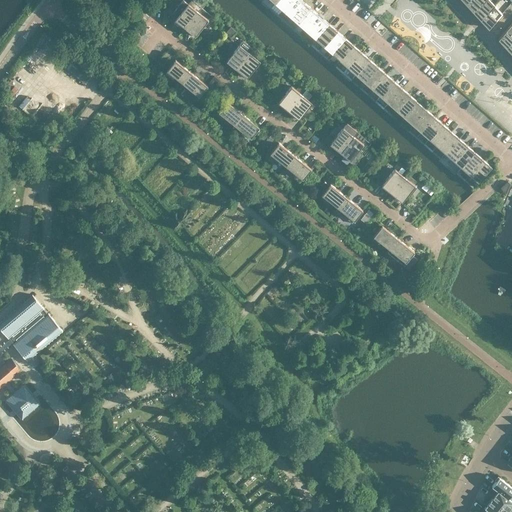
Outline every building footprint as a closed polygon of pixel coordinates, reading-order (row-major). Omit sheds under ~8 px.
[(283,10),(291,0),(277,0),(275,3),(283,10)] [(291,17),(304,2),(302,0),(291,0),(283,10),(291,17)] [(473,13),(484,0),(470,0),(466,5),(473,13)] [(481,21),(494,5),(489,0),(484,0),(473,13),(481,21)] [(299,25),(313,9),(304,2),(291,17),(299,25)] [(185,28),(198,12),(188,3),(175,20),(185,28)] [(489,29),(502,14),(494,5),(481,21),(489,29)] [(307,32),(321,16),(313,9),(299,25),(307,32)] [(195,36),(209,20),(198,12),(185,28),(195,36)] [(315,39),(329,23),(321,16),(307,32),(315,39)] [(323,46),(337,31),(329,23),(315,39),(323,46)] [(506,48),(511,40),(511,24),(498,39),(506,48)] [(331,53),(345,38),(337,31),(323,46),(331,53)] [(340,60),(353,45),(345,38),(331,53),(340,60)] [(237,70),(250,53),(240,45),(226,61),(237,70)] [(348,68),(361,52),(353,45),(340,60),(348,68)] [(65,51),(57,60),(86,84),(93,74),(65,51)] [(356,75),(369,59),(361,52),(348,68),(356,75)] [(247,78),(260,61),(250,53),(237,70),(247,78)] [(364,82),(378,67),(369,59),(356,75),(364,82)] [(191,73),(175,60),(167,71),(183,84),(191,73)] [(372,89),(386,74),(378,67),(364,82),(372,89)] [(208,86),(191,73),(183,84),(199,97),(208,86)] [(380,96),(394,81),(386,74),(372,89),(380,96)] [(388,103),(402,88),(394,81),(380,96),(388,103)] [(288,111),(302,94),(291,86),(278,103),(288,111)] [(396,110),(410,95),(402,88),(388,103),(396,110)] [(299,119),(312,103),(302,94),(288,111),(299,119)] [(405,118),(418,102),(410,95),(396,110),(405,118)] [(243,115),(228,102),(227,101),(218,112),(235,125),(243,115)] [(413,125),(426,110),(418,102),(405,118),(413,125)] [(421,132),(435,117),(426,110),(413,125),(421,132)] [(259,127),(243,115),(235,125),(251,138),(259,127)] [(429,139),(443,124),(435,117),(421,132),(429,139)] [(345,125),(330,144),(340,152),(353,136),(356,133),(357,131),(347,123),(345,125)] [(437,146),(451,131),(443,124),(429,139),(437,146)] [(354,136),(364,142),(367,137),(357,131),(354,136)] [(445,154),(459,138),(451,131),(437,146),(445,154)] [(353,136),(340,152),(350,161),(364,144),(353,136)] [(453,161),(467,145),(459,138),(445,154),(453,161)] [(295,156),(279,143),(270,153),(286,166),(295,156)] [(461,168),(475,152),(467,145),(453,161),(461,168)] [(470,175),(483,160),(475,152),(461,168),(470,175)] [(311,169),(295,156),(286,166),(302,179),(311,169)] [(478,182),(492,167),(483,160),(470,175),(478,182)] [(392,194),(405,177),(395,169),(381,185),(392,194)] [(402,202),(415,185),(405,177),(392,194),(402,202)] [(506,194),(509,185),(510,184),(508,181),(500,188),(506,194)] [(346,197),(330,184),(322,195),(338,208),(346,197)] [(363,210),(346,197),(338,208),(354,221),(363,210)] [(369,209),(361,218),(366,222),(373,213),(369,209)] [(398,239),(382,226),(373,236),(390,249),(398,239)] [(414,252),(398,239),(390,249),(406,262),(414,252)] [(500,296),(506,290),(500,286),(498,294),(500,296)] [(32,295),(0,322),(0,328),(8,339),(9,338),(13,343),(13,344),(27,361),(63,331),(48,313),(47,314),(43,309),(44,309),(32,295)] [(0,345),(0,354),(13,344),(13,343),(9,338),(8,339),(0,345)] [(8,381),(15,375),(14,375),(20,370),(17,366),(15,362),(14,363),(11,359),(9,361),(6,357),(2,361),(4,363),(0,367),(0,387),(5,384),(8,381)] [(8,381),(5,384),(13,394),(16,391),(8,381)] [(40,403),(36,398),(35,397),(34,398),(32,395),(33,394),(32,393),(24,384),(23,385),(22,384),(16,389),(17,390),(16,391),(13,394),(12,395),(11,394),(5,399),(6,400),(5,401),(13,410),(14,411),(15,410),(17,413),(16,414),(17,414),(21,419),(22,419),(23,420),(28,415),(28,414),(31,411),(33,409),(34,410),(40,405),(39,404),(40,403)] [(492,486),(508,498),(511,493),(511,487),(502,479),(501,479),(499,478),(496,481),(492,486)] [(511,511),(511,501),(508,498),(492,486),(492,487),(498,491),(491,500),(506,511),(511,511)] [(506,511),(491,500),(484,508),(488,511),(489,511),(506,511)]
